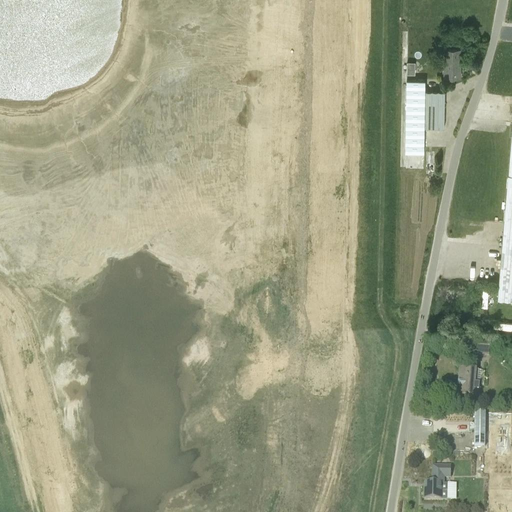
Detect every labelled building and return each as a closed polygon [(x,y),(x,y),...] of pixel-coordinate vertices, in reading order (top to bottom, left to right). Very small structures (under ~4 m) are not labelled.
[(461,49),(445,49),(444,77),(460,77),(461,49)] [(416,73),(416,61),(407,61),(407,73),(416,73)] [(409,81),(403,169),(424,170),(424,127),(431,127),(444,127),(445,105),(445,91),(425,91),(425,81),(409,81)] [(511,174),(508,175),(504,223),(498,286),(497,299),(511,300),(511,174)] [(477,355),(489,357),(490,343),(478,341),(477,355)] [(475,385),(476,371),(460,370),(458,398),(479,399),(480,386),(475,385)] [(485,448),(485,475),(508,475),(511,477),(511,414),(476,414),(476,425),(475,427),(475,448),(485,448)] [(461,418),(461,427),(470,427),(470,418),(461,418)] [(433,468),(433,478),(433,484),(426,484),(426,485),(426,489),(426,490),(424,490),(424,501),(446,501),(449,499),(449,487),(445,484),(445,480),(451,480),(451,468),(433,468)]
